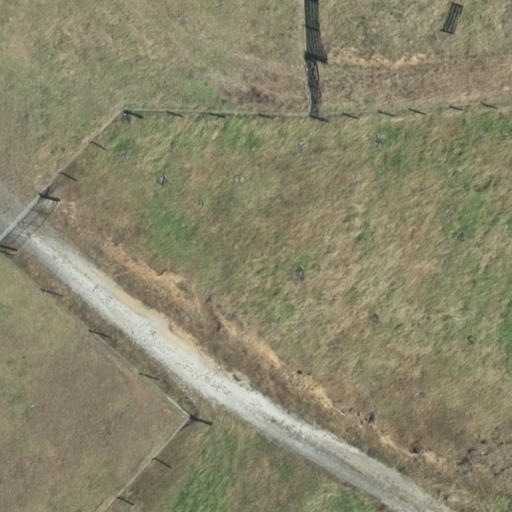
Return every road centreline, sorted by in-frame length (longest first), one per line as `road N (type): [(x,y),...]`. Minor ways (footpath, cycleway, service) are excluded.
road 1 (track): [(425,511),(177,356),(0,208)]
road 2 (track): [(130,0),(171,38),(233,70),(311,84),(511,73)]
